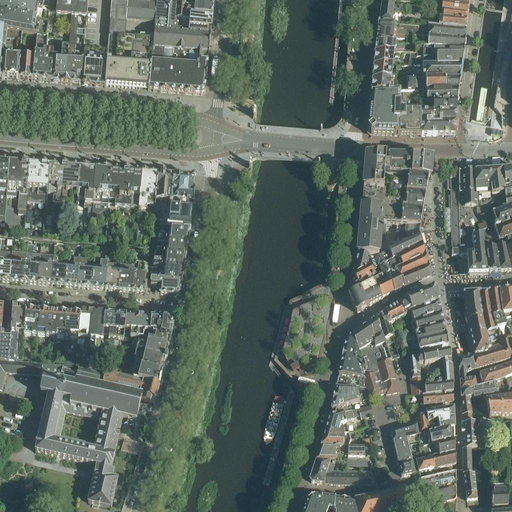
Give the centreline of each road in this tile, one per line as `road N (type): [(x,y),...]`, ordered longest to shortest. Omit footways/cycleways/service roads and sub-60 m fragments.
road 1 (residential): [(458,468),(454,363),(440,282),(357,321),(338,320)]
road 2 (residential): [(218,126),(0,102)]
road 3 (residential): [(0,138),(214,149)]
road 4 (residential): [(134,511),(192,310)]
road 5 (residential): [(0,294),(192,310)]
road 6 (residential): [(338,320),(296,489)]
road 7 (residential): [(356,148),(338,320)]
road 8 (residential): [(192,310),(214,149)]
road 9 (residential): [(461,149),(477,0)]
road 10 (residential): [(356,148),(371,0)]
road 11 (residential): [(395,488),(380,421),(405,413),(403,361)]
road 12 (residential): [(218,126),(228,0)]
